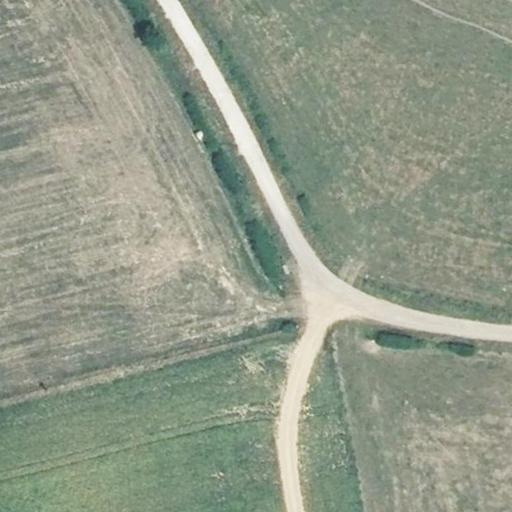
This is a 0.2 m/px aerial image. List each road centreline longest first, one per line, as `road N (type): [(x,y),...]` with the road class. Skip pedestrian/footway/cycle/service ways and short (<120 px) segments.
road 1 (track): [(330,290),(298,247),(165,0)]
road 2 (track): [(303,511),(293,419),(330,290)]
road 3 (track): [(511,333),(423,321),(330,290)]
